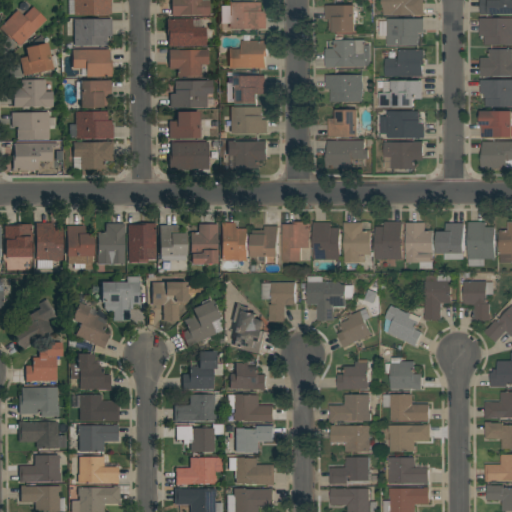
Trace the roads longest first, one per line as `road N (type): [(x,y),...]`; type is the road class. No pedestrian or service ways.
road 1 (residential): [(0,198),(511,195)]
road 2 (residential): [(140,0),(142,198)]
road 3 (residential): [(296,0),(298,196)]
road 4 (residential): [(453,0),(454,196)]
road 5 (residential): [(304,354),(304,511)]
road 6 (residential): [(458,356),(459,511)]
road 7 (residential): [(148,356),(148,511)]
